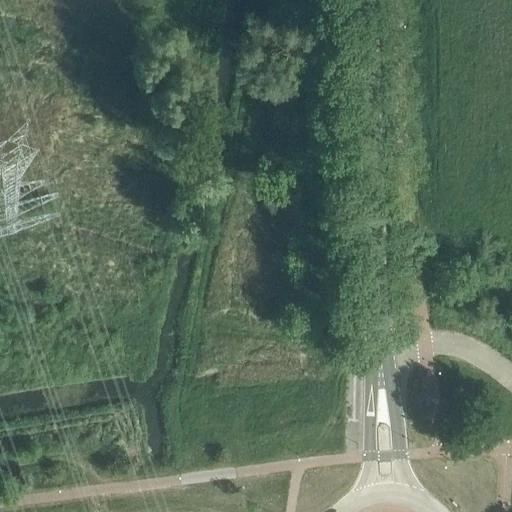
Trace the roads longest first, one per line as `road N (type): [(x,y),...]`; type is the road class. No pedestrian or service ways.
road 1 (unclassified): [(380,344),(363,0)]
road 2 (unclassified): [(386,492),(380,344)]
road 3 (unclassified): [(380,344),(468,346),(511,378)]
